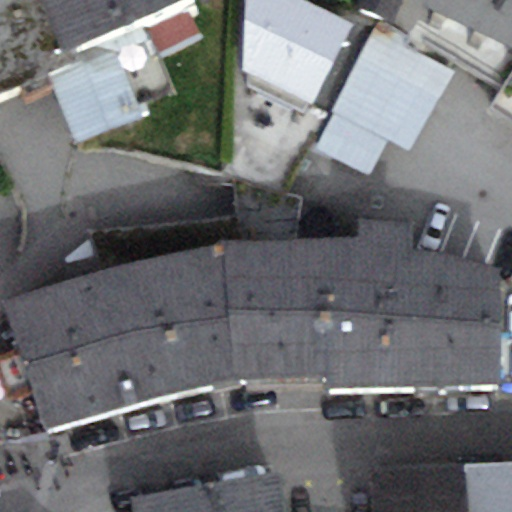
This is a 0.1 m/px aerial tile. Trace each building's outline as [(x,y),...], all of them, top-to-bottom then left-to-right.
[(44,0),(0,0),(0,97),(48,75),(77,141),(98,133),(44,0)] [(44,0),(98,133),(138,115),(139,103),(173,90),(159,52),(200,33),(187,10),(197,6),(194,0),(44,0)] [(312,102),(352,22),(305,0),(243,0),(241,69),(248,72),(247,84),(303,110),(307,100),(312,102)] [(398,0),(358,0),(357,4),(390,19),(398,0)] [(511,0),(424,0),(423,3),(511,45),(511,0)] [(452,69),(374,30),(313,149),(368,176),(387,140),(410,151),(452,69)] [(511,65),(490,103),(511,117),(511,65)] [(357,236),(332,237),(327,375),(326,387),(500,378),(500,266),(439,248),(411,246),(412,218),(356,216),(357,236)] [(222,239),(3,297),(20,349),(0,355),(0,376),(5,397),(32,390),(46,428),(233,378),(327,375),(332,237),(222,239)] [(511,511),(511,458),(466,460),(470,511),(511,511)] [(470,511),(466,460),(368,464),(372,511),(470,511)] [(287,511),(278,468),(130,493),(133,511),(287,511)]
